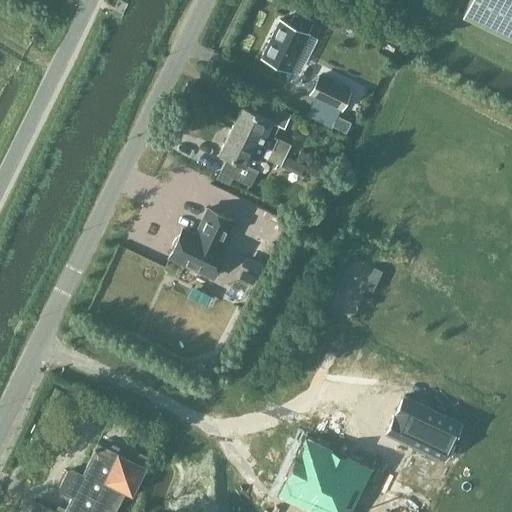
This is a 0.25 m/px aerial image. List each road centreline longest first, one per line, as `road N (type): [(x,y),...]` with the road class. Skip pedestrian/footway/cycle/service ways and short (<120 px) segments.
road 1 (tertiary): [(0,415),(205,0)]
road 2 (unclassified): [(0,182),(92,0)]
road 3 (track): [(33,345),(200,426)]
